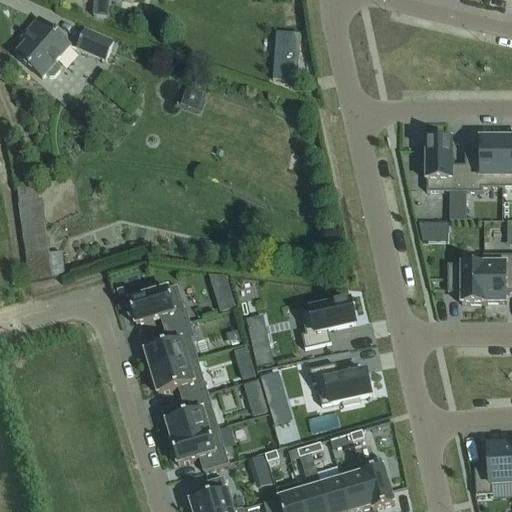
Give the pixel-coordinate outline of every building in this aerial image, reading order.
[(297,19),(285,21),(287,31),(299,29),(297,19)] [(56,65),(70,48),(38,20),(21,41),(26,44),(14,58),(42,81),(45,77),(49,80),(54,79),(59,72),(59,68),(56,65)] [(104,63),(113,44),(83,32),(75,50),(104,63)] [(275,34),(272,81),(296,83),(299,36),(275,34)] [(511,141),(502,142),(502,190),(511,189),(511,141)] [(451,142),(426,142),(426,194),(465,194),(465,168),(464,168),(451,168),(451,142)] [(479,158),(464,158),(464,168),(465,168),(465,194),(481,194),(481,190),(502,190),(502,142),(479,142),(479,158)] [(36,188),(16,190),(18,205),(17,205),(29,283),(64,278),(61,255),(48,256),(41,202),(38,202),(36,188)] [(446,227),(419,227),(422,242),(446,242),(446,227)] [(511,257),(482,257),(482,267),(484,267),(484,307),(485,307),(485,305),(506,305),(506,295),(511,294),(511,257)] [(482,267),(447,267),(447,295),(461,295),(461,307),(484,307),(484,267),(482,267)] [(225,279),(210,278),(217,302),(221,313),(234,309),(231,298),(225,279)] [(177,288),(128,303),(135,327),(153,322),(159,320),(160,322),(163,333),(189,325),(185,311),(183,311),(177,288)] [(321,309),(300,314),(305,337),(301,338),(304,352),(330,346),(328,333),(355,327),(349,303),(337,306),(336,302),(320,306),(321,309)] [(168,347),(145,354),(151,375),(197,361),(191,341),(194,340),(189,325),(163,333),(168,347)] [(264,326),(248,330),(256,369),(272,365),(264,326)] [(197,361),(151,375),(158,397),(178,391),(182,404),(207,397),(197,361)] [(335,367),(309,373),(312,387),(316,386),(321,409),(342,404),(343,408),(359,404),(358,401),(370,398),(365,374),(338,380),(335,367)] [(253,368),(241,372),(243,382),(256,378),(253,368)] [(277,376),(261,381),(264,391),(280,387),(277,376)] [(186,418),(166,424),(172,444),(172,445),(218,432),(207,397),(182,404),(186,418)] [(265,402),(250,406),(254,417),(268,413),(265,402)] [(172,444),(170,445),(177,467),(199,461),(203,474),(228,467),(218,432),(172,445),(172,444)] [(361,433),(349,437),(352,444),(363,440),(361,433)] [(340,439),(329,443),(332,452),(343,449),(340,439)] [(320,445),(308,449),(310,456),(322,453),(320,445)] [(489,471),(474,472),(475,498),(491,497),(491,487),(511,486),(511,465),(511,448),(487,450),(489,471)] [(308,449),(296,453),(299,460),(310,456),(308,449)] [(275,453),(264,456),(267,465),(278,461),(275,453)] [(263,458),(253,461),(257,475),(267,472),(263,458)] [(380,460),(359,467),(363,480),(372,510),(371,511),(374,511),(394,506),(380,460)] [(359,467),(338,473),(340,482),(341,482),(349,511),(366,511),(371,511),(372,510),(363,480),(359,467)] [(191,511),(231,511),(222,480),(198,487),(202,501),(190,504),(191,511)] [(340,482),(320,489),(322,494),(327,511),(349,511),(341,482),(340,482)] [(298,485),(275,492),(278,501),(280,511),(304,511),(299,495),(300,494),(298,485)] [(300,494),(299,495),(304,511),(327,511),(322,494),(320,489),(300,494)] [(280,511),(278,501),(263,506),(264,511),(280,511)]
